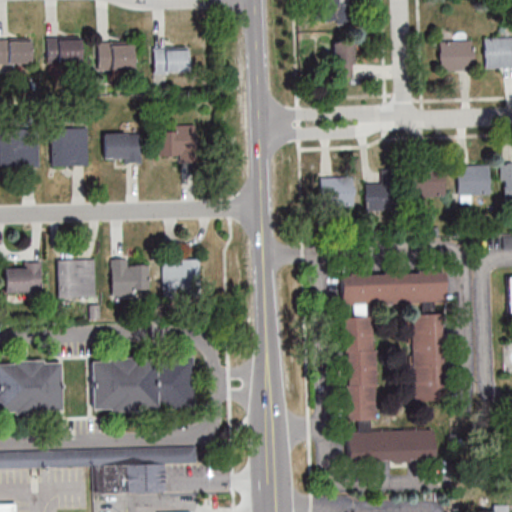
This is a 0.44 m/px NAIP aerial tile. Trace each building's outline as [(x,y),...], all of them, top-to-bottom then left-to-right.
[(338,0),(316,0),(317,21),(339,21),(338,0)] [(511,66),(511,36),(483,38),(483,67),(511,66)] [(30,38),(0,37),(0,63),(30,64),(30,38)] [(80,62),(80,37),(45,37),(45,62),(80,62)] [(472,70),(472,40),(438,40),(438,70),(472,70)] [(95,42),(95,69),(132,69),(132,42),(95,42)] [(352,42),(332,42),(332,79),(352,79),(352,42)] [(152,46),(152,73),(186,73),(186,46),(152,46)] [(171,125),(171,130),(157,130),(157,154),(194,154),(194,125),(171,125)] [(50,166),(87,166),(87,128),(50,128),(50,166)] [(139,162),(139,132),(101,132),(101,162),(139,162)] [(0,166),(37,166),(37,138),(0,138),(0,166)] [(511,162),(499,163),(500,203),(511,202),(511,162)] [(488,194),(488,165),(456,165),(456,203),(471,203),(471,194),(488,194)] [(444,196),(444,169),(411,169),(411,196),(444,196)] [(318,207),(353,207),(353,178),(318,178),(318,207)] [(399,183),(364,183),(364,211),(399,211),(399,183)] [(511,248),(511,233),(501,234),(501,248),(511,248)] [(110,258),(110,294),(147,294),(147,264),(129,264),(129,258),(110,258)] [(161,259),(161,291),(198,290),(197,258),(161,259)] [(57,259),(57,298),(94,298),(94,259),(57,259)] [(40,264),(4,264),(4,293),(40,293),(40,264)] [(340,273),(341,304),(352,304),(352,316),(342,316),(344,420),(375,419),(373,316),(365,316),(365,303),(443,301),(443,271),(340,273)] [(441,400),(441,314),(411,314),(410,400),(441,400)] [(91,410),(194,408),(194,357),(90,358),(91,410)] [(0,413),(61,412),(59,359),(0,360),(0,408),(0,413)] [(433,462),(432,430),(345,431),(345,462),(433,462)] [(164,492),(164,464),(92,464),(92,492),(164,492)] [(0,511),(16,511),(17,503),(0,503),(0,511)]
